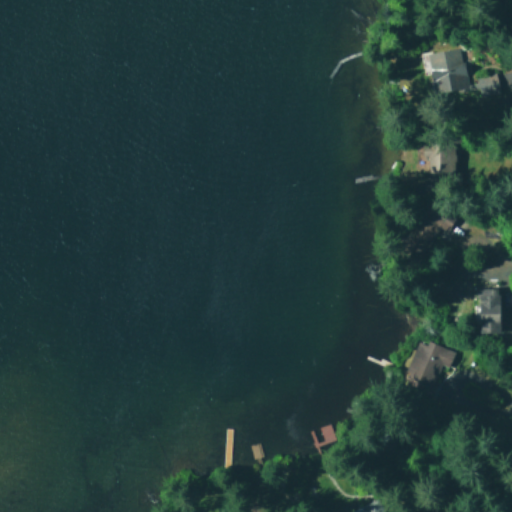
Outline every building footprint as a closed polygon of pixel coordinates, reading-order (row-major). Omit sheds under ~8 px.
[(465,81),(458,47),(422,54),(428,88),(465,81)] [(420,142),(421,156),(426,155),(427,171),(451,170),(450,141),(420,142)] [(437,230),(443,234),(455,214),(428,198),(399,244),(420,257),(437,230)] [(471,322),(485,322),(486,331),(498,331),(496,287),(475,287),(476,304),(471,304),(471,322)] [(452,352),(425,340),(423,343),(415,340),(401,373),(431,386),(440,365),(446,368),(452,352)] [(383,511),(377,498),(349,511),(383,511)]
